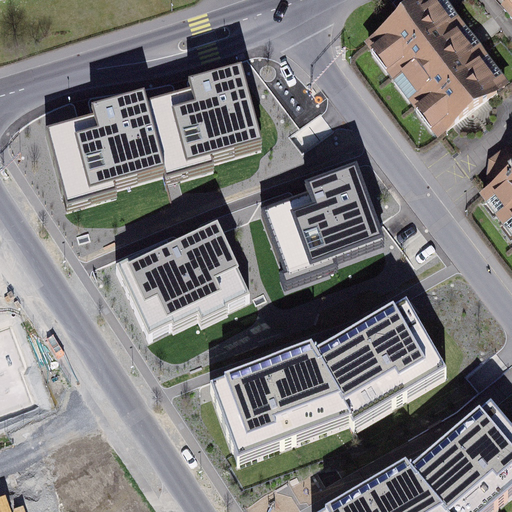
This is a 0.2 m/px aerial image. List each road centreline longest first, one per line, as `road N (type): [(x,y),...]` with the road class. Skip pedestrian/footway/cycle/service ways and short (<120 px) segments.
road 1 (residential): [(511,326),(279,9)]
road 2 (residential): [(0,217),(188,511)]
road 3 (residential): [(279,9),(0,95)]
